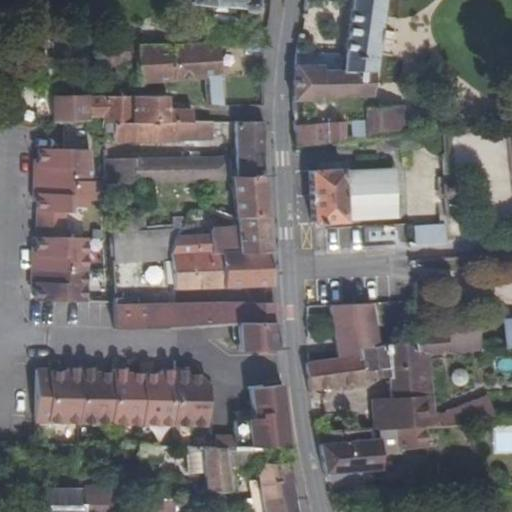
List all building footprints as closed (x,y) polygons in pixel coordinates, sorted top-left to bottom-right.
[(191,0),(191,3),(213,5),(243,7),(245,10),(251,11),(256,7),(256,1),(253,0),(191,0)] [(319,99),(371,97),(373,71),(382,0),(352,0),(346,57),(344,70),(321,71),(322,66),(295,65),(293,102),(319,102),(319,99)] [(74,51),(74,39),(51,39),(52,50),(74,51)] [(126,39),(95,39),(97,65),(98,65),(137,65),(139,65),(138,47),(139,47),(139,39),(126,39)] [(219,44),(173,47),(175,81),(206,79),(207,105),(211,106),(223,107),(221,76),(219,44)] [(137,65),(137,83),(173,82),(173,81),(175,81),(173,47),(139,47),(138,47),(139,65),(137,65)] [(53,54),(44,55),(44,64),(53,64),(53,54)] [(344,70),(346,57),(296,57),(295,65),(322,66),(321,71),(344,70)] [(132,97),(131,122),(192,123),(192,121),(193,110),(168,110),(169,96),(132,97)] [(103,122),(131,122),(132,97),(105,97),(87,97),(50,98),(51,123),(88,122),(88,118),(102,117),(103,122)] [(402,107),(388,108),(389,135),(403,134),(402,107)] [(366,109),(367,120),(350,121),(351,140),(367,138),(389,135),(388,108),(366,109)] [(131,122),(103,122),(103,133),(113,133),(113,142),(174,141),(174,140),(192,139),(192,138),(213,137),(213,129),(220,129),(220,122),(192,121),(192,123),(131,122)] [(295,146),(344,141),(344,121),(294,125),(295,146)] [(264,122),(236,122),(236,156),(236,171),(230,171),(230,156),(134,158),(93,160),(91,162),(93,181),(105,181),(105,183),(127,182),(232,178),(263,177),(263,176),(264,137),(264,122)] [(66,124),(66,144),(81,144),(81,124),(66,124)] [(90,152),(36,151),(35,168),(31,168),(31,196),(35,196),(34,256),(30,256),(30,284),(34,284),(33,302),(84,303),(84,240),(62,239),(62,214),(68,214),(68,208),(83,208),(83,202),(106,202),(106,201),(105,183),(105,181),(93,181),(91,162),(90,152)] [(310,172),(313,224),(345,222),(345,219),(396,216),(394,171),(342,174),(342,170),(310,172)] [(267,217),(263,177),(232,178),(235,218),(267,217)] [(127,201),(127,182),(105,183),(106,201),(127,201)] [(445,198),(456,197),(455,185),(444,186),(445,198)] [(269,251),(267,217),(235,218),(236,227),(210,229),(210,234),(189,235),(177,236),(171,254),(269,251)] [(182,218),(107,221),(108,233),(112,233),(182,228),(182,218)] [(446,243),(445,224),(413,227),(414,245),(446,243)] [(189,225),(183,225),(182,228),(177,236),(189,235),(189,225)] [(177,236),(182,228),(112,233),(112,239),(110,239),(111,263),(171,259),(171,254),(177,236)] [(272,286),(269,251),(171,254),(171,259),(174,290),(272,286)] [(113,307),(114,330),(167,329),(167,327),(237,324),(239,324),(275,324),(274,303),(253,303),(197,304),(137,306),(137,298),(113,299),(114,307),(113,307)] [(324,305),(331,358),(357,355),(357,348),(370,347),(366,303),(324,305)] [(511,320),(503,322),(505,342),(505,348),(511,347),(511,320)] [(275,324),(239,324),(240,352),(277,351),(275,324)] [(480,329),(447,332),(449,353),(481,351),(480,343),(480,329)] [(447,332),(419,334),(419,341),(414,342),(370,347),(357,348),(357,355),(331,358),(305,362),(309,391),(364,384),(363,380),(362,372),(379,370),(379,378),(380,379),(390,377),(391,398),(372,399),(374,431),(427,427),(439,427),(438,413),(433,413),(427,413),(421,355),(427,354),(449,353),(447,332)] [(505,342),(480,343),(481,351),(505,349),(505,348),(505,342)] [(427,354),(421,355),(427,413),(433,413),(427,354)] [(34,371),(34,423),(208,425),(208,385),(199,375),(188,375),(188,370),(174,369),(174,371),(160,371),(160,375),(126,375),(126,371),(112,371),(112,375),(94,374),(94,370),(66,370),(66,374),(49,374),(49,372),(34,371)] [(379,370),(362,372),(363,380),(379,378),(379,370)] [(230,420),(231,449),(236,449),(250,449),(263,449),(290,449),(286,422),(283,396),(282,386),(249,389),(250,420),(230,420)] [(316,435),(324,475),(382,470),(381,454),(400,453),(400,450),(430,447),(427,427),(374,431),(371,431),(370,430),(316,435)] [(229,436),(211,436),(211,448),(230,448),(229,436)] [(170,448),(139,447),(139,461),(159,461),(159,456),(166,456),(166,454),(170,454),(170,448)] [(200,448),(186,448),(188,472),(205,471),(207,493),(229,491),(229,489),(234,488),(233,469),(231,449),(200,448)] [(236,449),(231,449),(233,469),(253,469),(250,449),(236,449)] [(299,511),(292,462),(256,462),(264,511),(299,511)] [(427,488),(426,465),(397,466),(399,490),(427,488)] [(130,511),(131,487),(84,486),(84,511),(130,511)] [(78,511),(79,493),(63,492),(62,511),(78,511)] [(155,511),(155,499),(137,499),(136,511),(155,511)] [(173,511),(173,499),(155,499),(155,511),(173,511)]
